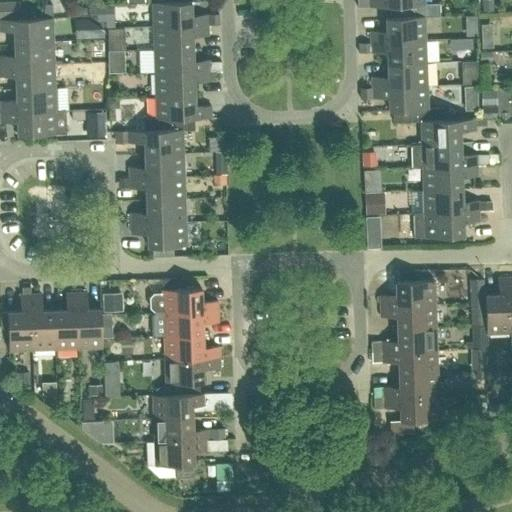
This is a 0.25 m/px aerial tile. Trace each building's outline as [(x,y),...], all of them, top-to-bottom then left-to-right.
[(368,0),(369,6),(389,6),(414,5),(414,16),(424,16),(424,17),(439,16),(439,3),(424,3),(423,0),(368,0)] [(4,2),(5,17),(19,16),(19,1),(4,2)] [(191,1),(155,2),(155,25),(207,24),(207,14),(191,14),(191,1)] [(385,30),(370,31),(370,41),(425,39),(424,17),(424,16),(414,16),(414,5),(389,6),(389,17),(385,17),(385,30)] [(207,14),(208,24),(219,24),(219,13),(207,14)] [(0,30),(13,30),(14,42),(53,41),(52,17),(0,19),(0,30)] [(192,48),(192,36),(208,35),(207,24),(155,25),(155,48),(192,48)] [(492,35),(481,36),(482,47),(492,47),(492,35)] [(370,52),(386,52),(387,64),(426,62),(425,39),(370,41),(370,52)] [(14,42),(14,55),(0,55),(0,65),(54,64),(53,41),(14,42)] [(360,53),(370,52),(370,41),(360,42),(360,53)] [(209,59),(193,60),(192,48),(155,48),(155,70),(209,70),(209,59)] [(387,76),(371,76),(372,87),(427,85),(426,62),(387,64),(387,76)] [(0,76),(15,76),(15,88),(54,87),(54,64),(0,65),(0,76)] [(194,93),(194,81),(210,81),(209,70),(155,70),(155,94),(194,93)] [(393,122),(415,121),(420,121),(420,120),(443,119),(443,107),(427,108),(427,85),(372,87),(372,98),(388,97),(388,110),(393,110),(393,122)] [(16,100),(0,100),(0,102),(0,111),(55,109),(54,87),(15,88),(16,100)] [(361,98),(372,98),(372,87),(361,87),(361,98)] [(155,94),(156,117),(143,118),(144,130),(182,129),(182,130),(194,129),(194,117),(211,117),(210,105),(194,105),(194,93),(155,94)] [(478,97),(465,98),(466,109),(478,109),(478,97)] [(17,122),(17,134),(66,133),(65,109),(55,109),(0,111),(1,122),(17,122)] [(460,143),(459,131),(475,130),(475,118),(443,119),(420,120),(420,121),(421,144),(460,143)] [(85,126),(85,136),(103,135),(103,125),(85,126)] [(144,130),(127,130),(127,142),(143,142),(144,154),(183,152),(182,130),(182,129),(144,130)] [(411,144),(411,167),(422,167),(477,165),(477,164),(476,154),(460,155),(460,143),(421,144),(411,144)] [(368,144),(354,144),(354,157),(369,157),(368,144)] [(144,166),(128,166),(129,177),(184,175),(183,152),(144,154),(144,166)] [(488,154),(476,154),(477,164),(488,163),(488,154)] [(461,188),(461,176),(477,176),(477,165),(422,167),(422,190),(461,188)] [(129,188),(145,187),(145,199),(184,198),(184,175),(129,177),(129,188)] [(378,182),(363,182),(363,191),(379,190),(378,182)] [(478,210),(478,200),(462,200),(461,188),(422,190),(423,212),(478,210)] [(146,211),(130,212),(130,223),(185,221),(184,198),(145,199),(146,211)] [(407,228),(405,206),(396,206),(397,228),(407,228)] [(423,212),(413,212),(414,236),(463,235),(463,222),(479,221),(478,210),(423,212)] [(479,211),(480,221),(494,221),(493,211),(479,211)] [(172,245),(186,245),(185,221),(130,223),(131,233),(147,233),(147,246),(152,246),(172,245)] [(152,254),(172,253),(172,245),(152,246),(152,254)] [(484,294),(486,333),(510,332),(508,277),(497,277),(497,293),(484,294)] [(435,304),(434,279),(395,281),(395,294),(379,295),(380,306),(435,304)] [(470,303),(483,302),(482,279),(469,279),(470,303)] [(22,286),(22,294),(30,294),(30,286),(22,286)] [(153,311),(162,311),(162,313),(218,311),(217,300),(201,301),(201,287),(161,289),(162,292),(153,293),(149,297),(149,307),(153,311)] [(76,292),(65,293),(66,309),(54,309),(55,348),(78,347),(76,292)] [(87,292),(76,292),(78,347),(102,347),(100,308),(87,308),(87,292)] [(22,294),(20,294),(20,310),(0,311),(0,321),(0,327),(7,327),(8,350),(32,349),(30,294),(22,294)] [(42,310),(41,294),(30,294),(32,349),(55,348),(54,309),(42,310)] [(483,302),(470,303),(471,325),(484,324),(483,302)] [(380,316),(396,316),(396,328),(435,326),(435,304),(380,306),(380,316)] [(202,322),(218,322),(218,311),(162,313),(163,336),(202,334),(202,322)] [(436,349),(435,326),(396,328),(397,340),(370,341),(371,351),(381,351),(436,349)] [(164,358),(219,357),(219,346),(203,346),(202,334),(163,336),(164,358)] [(371,351),(371,362),(398,361),(398,373),(437,372),(436,349),(381,351),(371,351)] [(471,369),(485,369),(485,349),(470,349),(471,369)] [(169,382),(170,394),(199,393),(199,381),(204,381),(204,368),(219,367),(219,357),(164,358),(165,382),(169,382)] [(398,386),(382,386),(383,397),(438,395),(437,372),(398,373),(398,386)] [(42,381),(42,399),(56,399),(56,381),(42,381)] [(170,394),(152,394),(153,418),(192,417),(191,405),(215,404),(215,392),(199,393),(170,394)] [(439,419),(438,395),(383,397),(373,397),(373,408),(383,408),(399,407),(400,420),(389,421),(389,434),(414,432),(413,420),(439,419)] [(192,417),(153,418),(154,441),(209,439),(208,428),(192,429),(192,417)] [(93,420),(81,421),(82,428),(94,438),(93,420)] [(224,438),(224,428),(209,428),(209,439),(224,438)] [(226,439),(209,439),(154,441),(154,465),(174,464),(175,475),(194,474),(193,450),(227,449),(226,439)]
